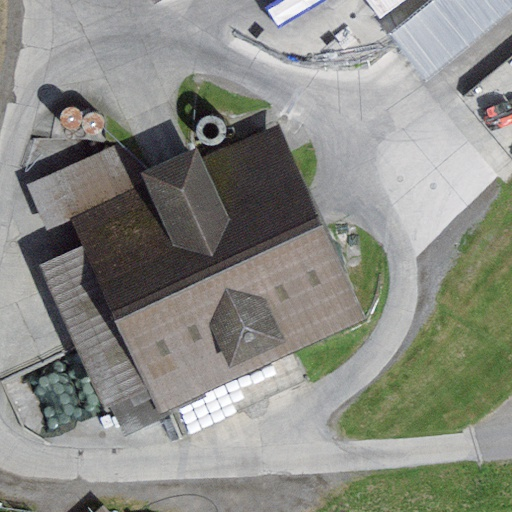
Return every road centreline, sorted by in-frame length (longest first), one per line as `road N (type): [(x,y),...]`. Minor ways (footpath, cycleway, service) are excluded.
road 1 (unclassified): [(0,459),(46,479),(511,440)]
road 2 (unclassified): [(57,0),(0,230)]
